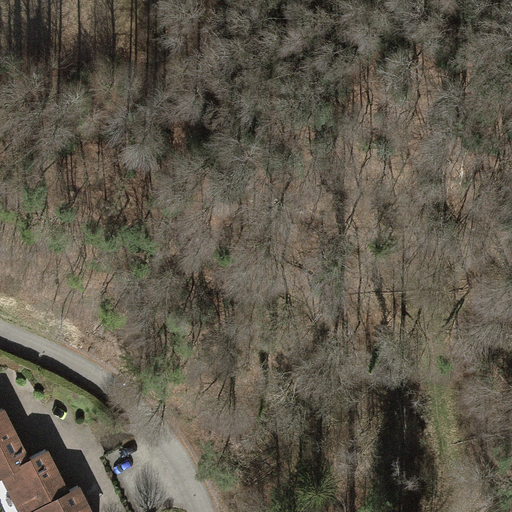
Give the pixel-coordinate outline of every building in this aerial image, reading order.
[(0,476),(5,487),(24,478),(35,472),(53,463),(46,449),(28,458),(2,408),(0,409),(0,476)] [(159,511),(160,511),(125,443),(100,456),(127,511),(159,511)] [(67,491),(53,463),(35,472),(54,511),(91,511),(78,485),(67,491)] [(54,511),(35,472),(24,478),(40,511),(54,511)] [(5,487),(17,511),(40,511),(24,478),(5,487)] [(17,511),(5,487),(0,489),(0,511),(17,511)]
